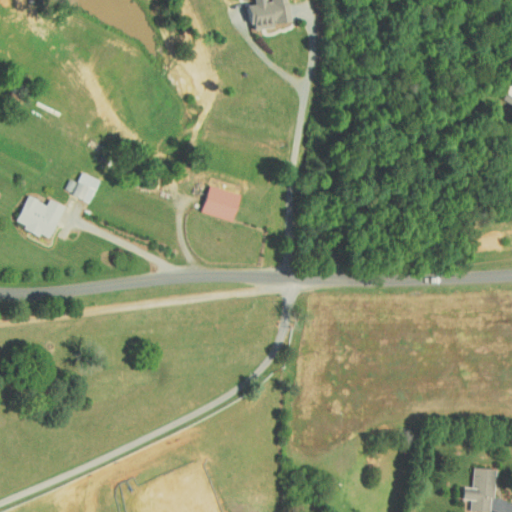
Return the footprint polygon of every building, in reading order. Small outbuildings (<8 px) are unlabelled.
[(278,19),(276,0),(235,0),(238,24),(278,19)] [(506,101),(511,87),(497,80),(491,94),(506,101)] [(87,175),(70,167),(59,189),(77,197),(87,175)] [(189,207),(220,216),(228,189),(197,180),(189,207)] [(36,194),(34,199),(15,190),(3,215),(12,219),(10,222),(35,234),(51,200),(36,194)] [(483,464),(461,462),(460,482),(451,482),(450,494),(458,495),(458,506),(480,508),(483,464)]
